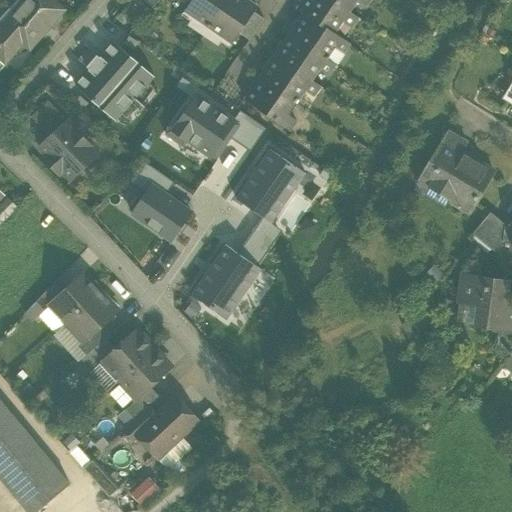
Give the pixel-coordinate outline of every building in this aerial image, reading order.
[(51,0),(24,0),(3,24),(2,23),(0,25),(0,52),(9,61),(24,44),(29,49),(41,36),(40,34),(48,25),(49,26),(63,10),(51,0)] [(226,0),(191,0),(182,14),(192,21),(194,19),(207,28),(226,0)] [(246,0),(226,0),(207,28),(221,37),(219,40),(229,47),(239,33),(253,12),(257,7),(246,0)] [(330,0),(303,0),(297,9),(341,39),(342,37),(335,33),(349,13),(330,0)] [(330,0),(349,13),(357,0),(330,0)] [(341,39),(297,9),(296,10),(303,14),(289,35),(326,60),(341,39)] [(253,12),(239,33),(249,40),(263,19),(253,12)] [(326,60),(289,35),(274,56),(311,82),(326,60)] [(138,113),(152,58),(101,45),(98,54),(81,50),(70,93),(94,99),(91,112),(116,119),(119,108),(138,113)] [(311,82),(274,56),(259,77),(296,103),(311,82)] [(296,103),(259,77),(244,100),(281,125),(296,103)] [(77,131),(67,121),(39,147),(48,156),(44,160),(49,165),(53,162),(71,180),(98,154),(89,144),(92,141),(80,128),(77,131)] [(494,173),(462,153),(467,144),(448,132),(417,181),(429,188),(434,180),(454,191),(449,200),(470,213),(494,173)] [(268,147),(234,196),(271,222),(306,173),(268,147)] [(152,178),(128,213),(171,242),(195,207),(152,178)] [(490,212),(472,233),(490,249),(498,240),(496,239),(507,226),(490,212)] [(511,222),(510,222),(507,226),(496,239),(498,240),(511,242),(511,222)] [(261,269),(225,244),(190,294),(226,319),(261,269)] [(67,287),(49,304),(50,306),(66,323),(100,292),(83,273),(67,287)] [(501,284),(502,281),(462,276),(458,302),(459,302),(478,304),(476,324),(486,325),(486,326),(500,328),(511,329),(511,293),(505,293),(506,285),(501,284)] [(58,278),(36,302),(44,311),(50,306),(49,304),(67,287),(58,278)] [(100,292),(66,323),(83,341),(84,342),(102,325),(118,311),(100,292)] [(478,304),(459,302),(456,321),(476,324),(478,304)] [(429,309),(412,319),(422,337),(439,328),(429,309)] [(102,325),(84,342),(83,341),(77,346),(85,356),(105,339),(106,339),(111,335),(102,325)] [(511,329),(500,328),(498,343),(510,354),(511,352),(511,329)] [(115,349),(101,362),(118,381),(153,349),(135,330),(115,349)] [(107,340),(81,364),(90,373),(101,362),(115,349),(107,340)] [(153,349),(118,381),(135,400),(136,400),(150,387),(171,368),(153,349)] [(511,352),(510,354),(502,365),(511,373),(511,352)] [(150,387),(136,400),(135,400),(125,410),(134,420),(149,407),(159,397),(150,387)] [(157,416),(136,436),(137,438),(156,458),(197,419),(177,398),(157,416)] [(36,511),(69,484),(0,400),(0,478),(27,511),(36,511)] [(134,420),(122,432),(132,442),(137,438),(136,436),(157,416),(149,407),(134,420)] [(137,505),(157,488),(145,474),(125,491),(137,505)]
